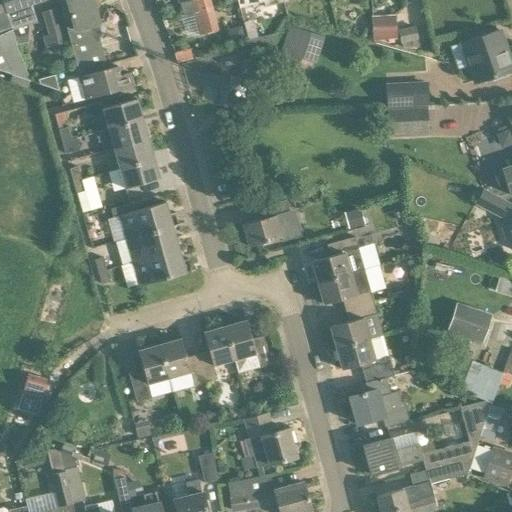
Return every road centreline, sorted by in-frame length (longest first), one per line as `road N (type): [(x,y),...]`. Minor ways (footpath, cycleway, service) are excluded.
road 1 (unclassified): [(220,297),(132,0)]
road 2 (unclassified): [(342,511),(286,306),(260,290),(220,297)]
